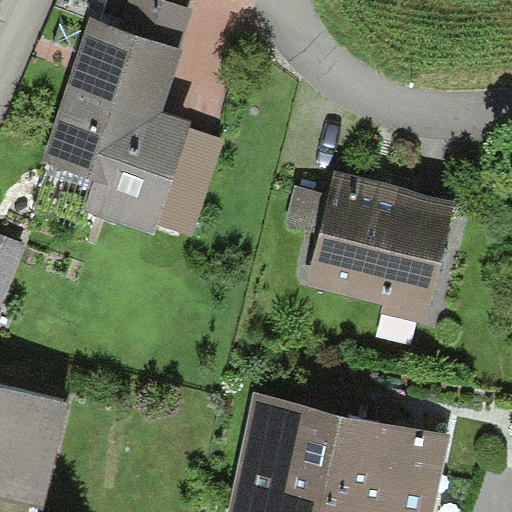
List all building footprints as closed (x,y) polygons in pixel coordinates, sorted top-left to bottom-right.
[(133,0),(121,35),(90,24),(40,167),(94,186),(85,214),(157,239),(161,228),(193,239),(227,140),(165,119),(187,56),(181,54),(195,13),(155,0),(133,0)] [(424,326),(456,207),(404,193),(340,175),(333,200),(298,191),(289,223),(326,233),(312,286),(385,306),(383,315),(424,326)] [(0,309),(25,246),(0,236),(0,309)] [(45,511),(72,401),(0,383),(0,503),(33,511),(37,511),(45,511)] [(292,404),(256,396),(230,511),(432,511),(449,437),(409,429),(292,404)] [(0,511),(32,511),(33,511),(0,503),(0,511)]
